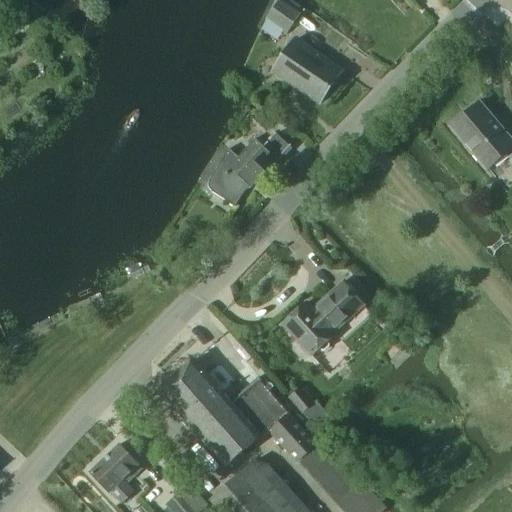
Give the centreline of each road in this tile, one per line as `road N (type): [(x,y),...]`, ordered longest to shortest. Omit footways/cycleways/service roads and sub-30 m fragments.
road 1 (tertiary): [(8,511),(112,387),(478,0)]
road 2 (track): [(511,314),(356,129)]
